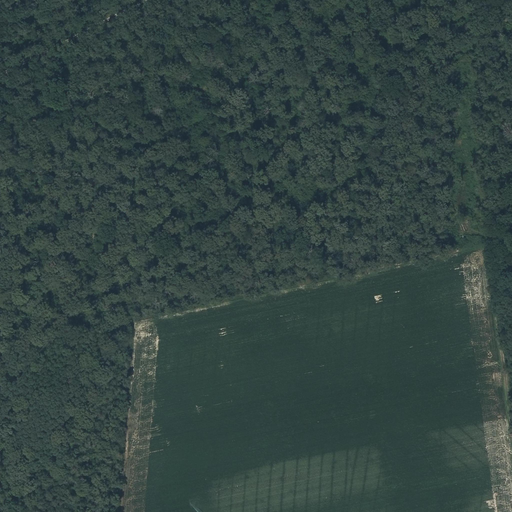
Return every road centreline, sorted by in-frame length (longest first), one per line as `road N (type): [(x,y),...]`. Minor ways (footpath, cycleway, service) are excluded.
road 1 (track): [(511,424),(487,249)]
road 2 (track): [(139,0),(0,74)]
